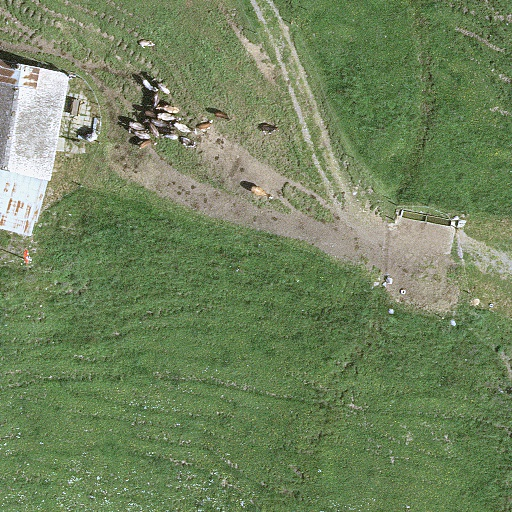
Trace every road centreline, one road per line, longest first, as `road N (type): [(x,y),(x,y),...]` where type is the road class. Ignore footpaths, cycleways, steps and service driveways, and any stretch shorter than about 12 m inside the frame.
road 1 (track): [(511,269),(488,255),(285,222),(141,174)]
road 2 (track): [(260,0),(343,209),(374,239)]
